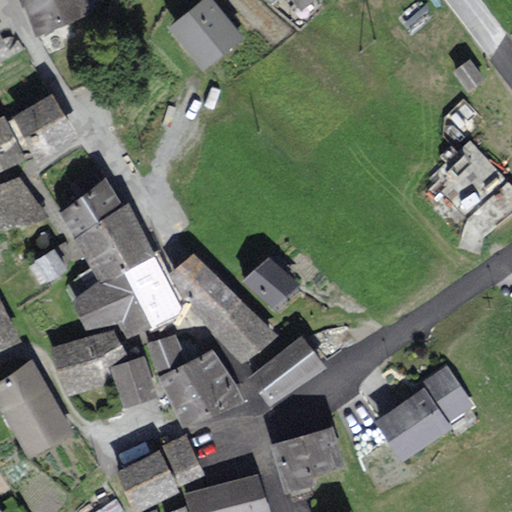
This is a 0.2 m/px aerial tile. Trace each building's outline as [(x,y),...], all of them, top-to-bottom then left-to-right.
[(87,0),(22,0),(41,34),(56,26),(91,6),(87,0)] [(239,34),(212,0),(202,0),(173,23),(204,62),(239,34)] [(469,58),(453,70),(468,90),(483,78),(469,58)] [(52,93),(17,112),(38,151),(74,132),(52,93)] [(2,115),(0,116),(0,165),(21,156),(2,115)] [(511,187),(472,143),(428,183),(477,237),(511,206),(511,187)] [(21,176),(0,183),(0,226),(53,216),(21,176)] [(107,177),(65,209),(78,233),(124,210),(107,177)] [(181,308),(129,207),(124,210),(78,233),(105,285),(78,299),(92,325),(121,310),(133,333),(181,308)] [(53,249),(36,261),(49,281),(67,269),(53,249)] [(198,253),(172,270),(189,296),(243,358),(275,332),(198,253)] [(271,256),(249,277),(275,304),(297,283),(271,256)] [(0,296),(0,351),(24,340),(0,296)] [(124,362),(113,329),(55,349),(70,392),(119,375),(127,399),(151,391),(140,357),(124,362)] [(187,361),(174,333),(151,344),(165,373),(163,374),(185,421),(236,397),(214,349),(187,361)] [(304,335),(251,375),(272,403),(325,363),(304,335)] [(69,427),(32,364),(0,382),(0,398),(30,450),(69,427)] [(471,403),(448,368),(426,383),(429,387),(380,419),(403,454),(447,425),(444,421),(471,403)] [(342,461),(332,425),(274,441),(287,486),(313,479),(311,470),(342,461)] [(202,480),(186,441),(167,450),(184,488),(202,480)] [(140,511),(175,495),(158,460),(119,479),(134,511),(140,511)] [(263,511),(256,482),(189,498),(192,511),(263,511)]
